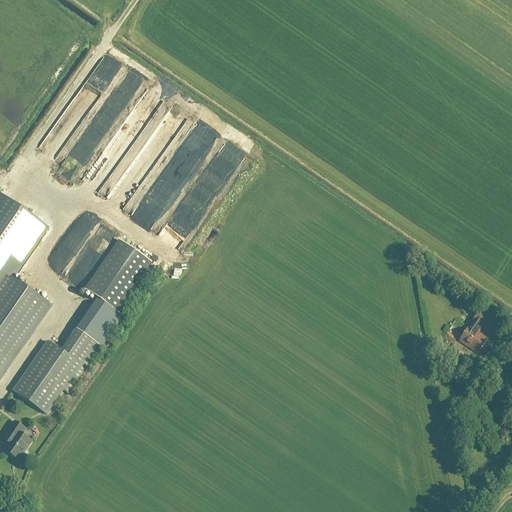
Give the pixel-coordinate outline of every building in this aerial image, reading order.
[(71,237),(84,246),(92,235),(79,225),(71,237)] [(152,264),(119,241),(85,290),(118,313),(152,264)] [(0,380),(52,306),(6,273),(0,269),(0,380)] [(489,332),(497,321),(480,310),(472,321),(474,322),(471,327),(469,326),(459,341),(478,353),(487,338),(480,333),(483,328),(489,332)] [(76,330),(61,351),(48,342),(14,392),(47,415),(64,390),(69,394),(102,348),(76,330)] [(502,383),(492,396),(501,402),(502,402),(503,403),(509,395),(507,394),(511,390),(502,383)] [(32,441),(22,434),(26,429),(15,422),(3,439),(9,443),(5,450),(19,460),(32,441)]
